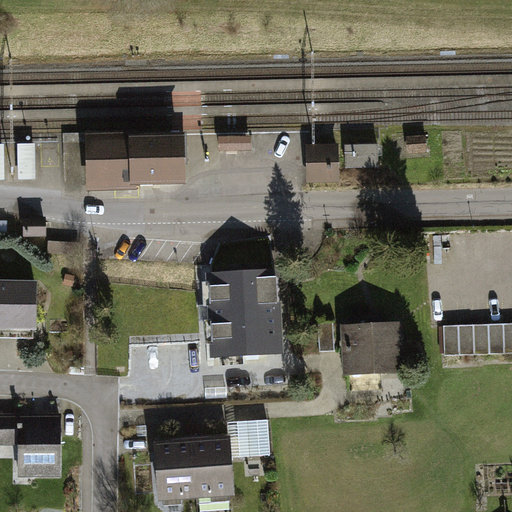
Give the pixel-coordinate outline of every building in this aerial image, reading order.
[(175,180),(175,138),(132,139),(133,181),(175,180)] [(426,138),(408,139),(409,152),(427,151),(426,138)] [(132,139),(87,140),(87,182),(133,181),(132,139)] [(378,145),(346,146),(346,161),(379,161),(378,145)] [(338,146),(309,147),(310,181),(338,180),(338,146)] [(47,220),(23,219),(23,236),(47,236),(47,220)] [(278,360),(273,272),(205,275),(210,364),(278,360)] [(0,334),(32,335),(33,285),(0,284),(0,334)] [(350,378),(352,378),(350,389),(382,388),(382,370),(407,369),(403,319),(372,318),(340,322),(343,373),(349,372),(350,378)] [(329,322),(314,323),(316,352),(331,351),(329,322)] [(511,322),(444,324),(445,356),(511,353),(511,322)] [(56,413),(0,414),(0,446),(13,446),(13,479),(57,478),(56,413)] [(269,422),(237,424),(237,433),(238,454),(270,452),(269,422)] [(199,498),(240,496),(238,454),(237,433),(196,435),(199,498)] [(196,435),(156,436),(157,457),(159,499),(199,498),(196,435)]
